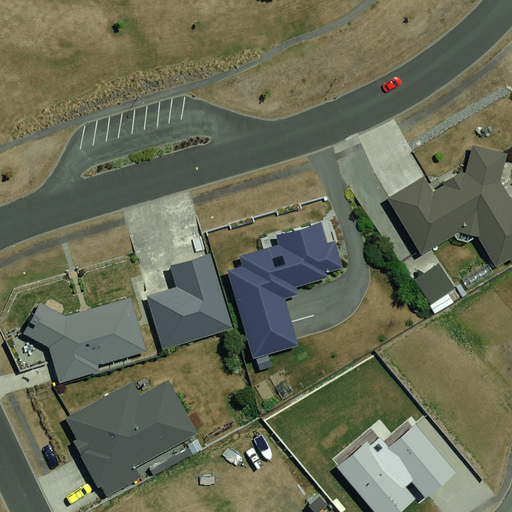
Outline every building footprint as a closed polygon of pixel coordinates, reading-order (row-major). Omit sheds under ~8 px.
[(422,173),(382,198),(414,250),(470,221),(492,259),(511,248),(511,182),(502,168),(505,149),(467,142),(461,171),(432,183),(422,173)] [(320,227),(219,265),(254,355),(301,337),(283,289),(336,269),(320,227)] [(168,286),(140,296),(160,354),(229,330),(203,255),(162,269),(168,286)] [(41,354),(51,378),(145,349),(127,298),(74,315),(36,303),(17,331),(41,354)] [(156,370),(57,418),(94,493),(146,467),(139,453),(186,431),(156,370)] [(404,419),(337,463),(368,511),(397,511),(445,471),(404,419)]
